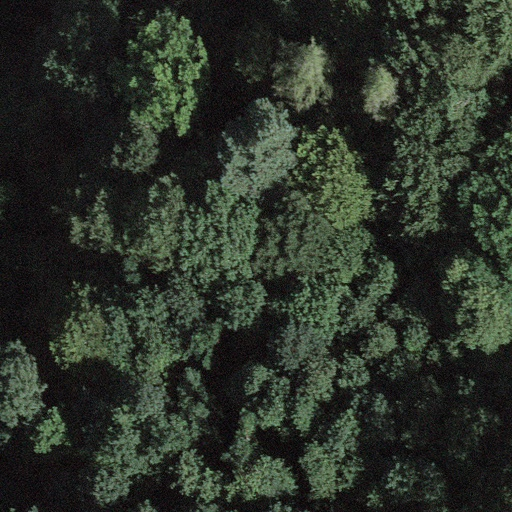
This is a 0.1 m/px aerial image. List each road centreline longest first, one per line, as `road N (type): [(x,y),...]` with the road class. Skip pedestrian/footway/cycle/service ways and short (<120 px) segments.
road 1 (track): [(0,51),(51,81),(66,113),(67,161),(55,212),(0,322)]
road 2 (track): [(0,125),(51,81),(104,0)]
